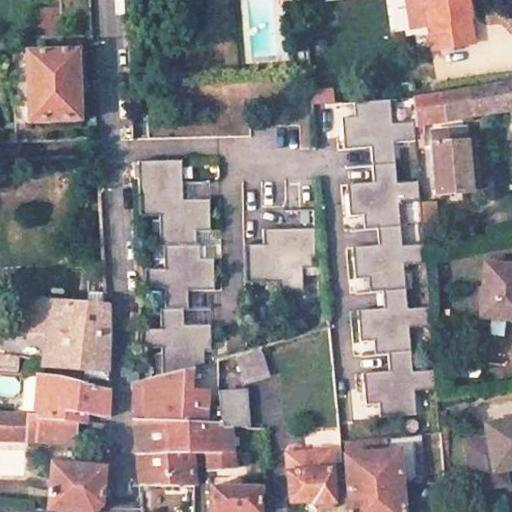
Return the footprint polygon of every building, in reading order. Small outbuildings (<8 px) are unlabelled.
[(422,0),(423,8),(428,7),(435,52),(476,46),(468,0),(422,0)] [(59,7),(37,9),(38,34),(61,32),(59,7)] [(304,35),(292,36),(293,48),(305,47),(304,35)] [(76,53),(24,54),(26,126),(80,123),(76,53)] [(511,81),(412,98),(414,122),(414,126),(511,109),(511,81)] [(334,89),(310,90),(310,106),(335,105),(334,89)] [(392,99),(355,102),(356,118),(343,118),(346,150),(372,148),(374,165),(396,164),(395,144),(415,142),(414,126),(414,122),(394,124),(392,99)] [(465,133),(432,137),(436,198),(470,194),(465,133)] [(181,160),(138,161),(139,184),(169,183),(181,183),(181,160)] [(396,164),(374,165),(375,183),(348,185),(351,218),(365,217),(366,229),(379,228),(401,226),(400,203),(420,201),(419,182),(398,184),(396,164)] [(169,183),(139,184),(139,198),(170,197),(169,183)] [(181,183),(169,183),(170,197),(139,198),(139,218),(160,218),(160,246),(161,247),(196,246),(196,232),(210,231),(209,199),(182,200),(181,183)] [(434,206),(424,207),(426,234),(437,233),(434,206)] [(401,226),(379,228),(380,246),(354,248),(356,280),(370,279),(371,292),(384,291),(407,289),(405,265),(425,264),(424,244),(403,246),(401,226)] [(312,232),(260,233),(261,249),(242,249),(242,284),(275,283),(275,293),(300,293),(299,268),(313,268),(312,232)] [(196,246),(161,247),(162,270),(142,270),(142,290),(162,289),(163,309),(185,309),(186,309),(186,290),(212,290),(211,258),(198,258),(197,246),(196,246)] [(511,267),(486,265),(481,318),(511,320),(511,267)] [(407,289),(384,291),(385,309),(359,312),(362,343),(375,342),(376,355),(389,354),(412,352),(410,328),(430,326),(429,307),(409,309),(407,289)] [(105,307),(19,299),(15,331),(0,328),(0,356),(40,362),(39,368),(107,374),(107,362),(107,356),(107,332),(107,308),(105,307)] [(163,309),(162,309),(162,330),(142,331),(141,350),(163,349),(163,373),(175,370),(198,364),(204,362),(206,362),(206,348),(212,347),(212,326),(185,326),(185,309),(163,309)] [(256,348),(230,356),(239,384),(265,379),(256,348)] [(412,352),(389,354),(391,371),(364,373),(366,405),(380,404),(381,418),(417,415),(415,391),(435,390),(434,370),(414,371),(412,352)] [(198,364),(175,370),(180,423),(202,424),(204,362),(198,364)] [(163,373),(131,382),(131,410),(132,421),(180,423),(175,370),(163,373)] [(59,379),(38,377),(33,417),(72,424),(84,424),(84,422),(84,417),(106,419),(107,391),(59,379)] [(215,391),(211,392),(212,424),(227,425),(244,426),(242,388),(215,391)] [(21,415),(0,415),(0,441),(73,444),(72,424),(33,417),(21,415)] [(180,423),(132,421),(136,453),(190,453),(206,453),(206,462),(207,472),(231,469),(227,425),(212,424),(202,424),(180,423)] [(511,424),(485,429),(487,442),(467,445),(475,491),(496,488),(494,475),(504,473),(511,471),(511,424)] [(439,434),(416,436),(416,451),(440,449),(439,434)] [(416,436),(396,438),(397,451),(400,483),(419,482),(416,451),(416,436)] [(397,451),(342,456),(347,511),(402,511),(400,483),(397,451)] [(328,452),(284,454),(289,502),(310,500),(310,504),(332,502),(328,452)] [(190,453),(136,453),(139,488),(193,486),(190,453)] [(103,470),(51,466),(45,511),(93,511),(101,508),(103,470)] [(494,475),(496,488),(507,486),(504,473),(494,475)] [(257,511),(257,485),(207,486),(207,511),(257,511)]
